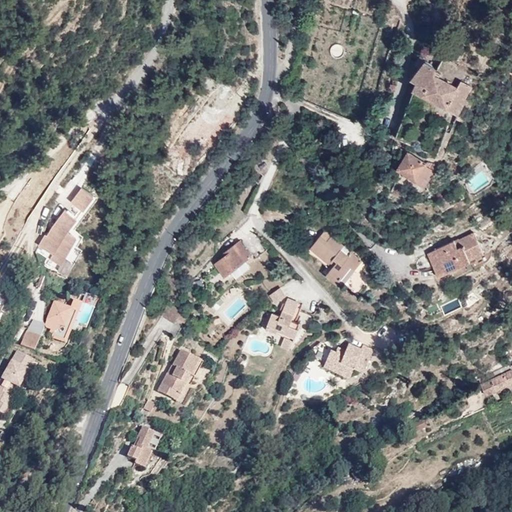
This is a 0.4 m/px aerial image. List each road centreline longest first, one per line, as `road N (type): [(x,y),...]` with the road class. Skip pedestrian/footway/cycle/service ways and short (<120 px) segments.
road 1 (tertiary): [(61,511),(173,227),(254,124),(266,94)]
road 2 (residential): [(266,94),(300,106),(251,217),(346,323),(315,340),(287,372),(280,437)]
road 3 (residential): [(103,111),(27,232)]
road 4 (residential): [(168,0),(157,46),(103,111)]
road 5 (residential): [(103,111),(0,189)]
